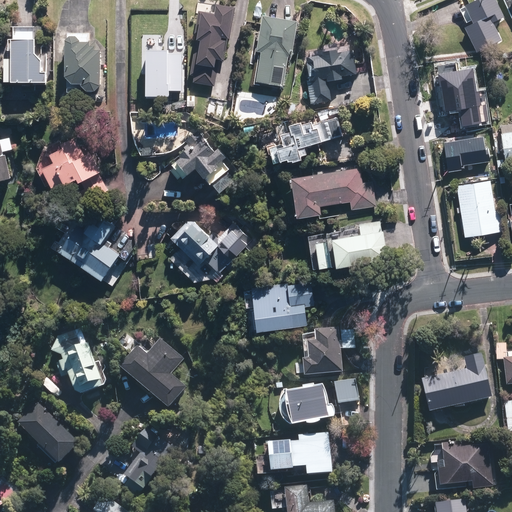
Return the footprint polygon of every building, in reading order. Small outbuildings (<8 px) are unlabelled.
[(464,27),(476,51),(501,39),(493,22),(504,16),(495,0),(473,0),(463,5),(472,23),(464,27)] [(224,60),(233,6),(214,3),(212,13),(199,11),(188,74),(193,75),(192,82),(214,86),(218,59),(224,60)] [(296,20),(261,14),(255,50),(260,51),(254,81),(282,86),(287,55),(290,56),(296,20)] [(74,35),(67,35),(64,39),(63,76),(69,83),(79,83),(85,90),(91,91),(98,84),(99,40),(78,40),(74,35)] [(34,38),(9,38),(8,80),(46,81),(46,71),(41,71),(41,60),(34,52),(34,38)] [(309,78),(306,78),(310,104),(331,100),(328,81),(343,78),(342,76),(357,73),(353,48),(335,51),(335,48),(320,50),(321,54),(305,56),(309,78)] [(464,138),(443,142),(448,171),(464,168),(464,165),(490,161),(487,146),(484,146),(481,129),(485,128),(481,106),(457,109),(461,132),(463,131),(464,138)] [(337,117),(311,125),(310,121),(300,124),(299,121),(287,125),(289,131),(278,134),(282,144),(268,148),(272,162),(286,158),(287,161),(290,160),(291,161),(301,159),(300,155),(307,153),(305,145),(342,134),(337,117)] [(511,124),(501,126),(506,162),(511,161),(511,124)] [(205,138),(203,140),(198,134),(186,143),(188,145),(176,154),(178,157),(173,160),(176,164),(170,169),(179,181),(195,168),(208,184),(209,183),(217,193),(234,179),(226,169),(228,168),(205,138)] [(49,153),(48,154),(52,162),(39,168),(48,187),(60,182),(61,184),(73,178),(84,202),(108,189),(89,153),(86,154),(83,148),(78,151),(73,141),(71,142),(67,135),(46,146),(49,153)] [(0,178),(9,177),(3,150),(11,148),(8,137),(1,139),(0,138),(0,178)] [(372,182),(362,183),(360,168),(289,178),(294,218),(321,215),(319,205),(350,201),(351,209),(376,205),(372,182)] [(490,180),(456,186),(465,238),(504,231),(501,208),(495,208),(490,180)] [(120,254),(103,244),(115,226),(86,206),(56,251),(102,281),(120,254)] [(197,265),(203,260),(219,275),(252,241),(235,225),(232,222),(217,239),(211,232),(208,236),(190,218),(170,237),(197,265)] [(386,258),(380,221),(358,225),(360,233),(329,238),(334,267),(386,258)] [(310,286),(303,287),(302,280),(250,286),(255,331),(307,325),(305,305),(312,304),(310,286)] [(73,394),(78,395),(101,387),(99,382),(101,381),(87,344),(86,345),(79,330),(58,338),(50,351),(61,356),(73,394)] [(301,361),(303,377),(342,374),(338,330),(314,332),(315,342),(306,343),(308,360),(301,361)] [(184,360),(160,339),(147,354),(137,346),(118,368),(167,410),(186,388),(171,374),(184,360)] [(497,361),(504,361),(507,386),(511,385),(511,353),(508,354),(509,359),(507,359),(507,344),(497,343),(497,361)] [(466,370),(421,380),(428,412),(491,398),(481,355),(464,359),(466,370)] [(356,380),(333,385),(338,408),(361,402),(356,380)] [(301,390),(288,393),(287,391),(283,392),(281,397),(279,401),(278,409),(280,416),(284,422),(287,424),(291,427),(305,424),(305,426),(309,426),(313,426),(317,424),(319,423),(319,421),(333,419),(334,416),(334,412),(334,410),(332,407),(328,407),(326,399),(324,392),(321,386),(313,388),(313,385),(301,388),(301,390)] [(78,444),(38,404),(17,424),(56,464),(78,444)] [(141,491),(173,449),(146,428),(130,448),(140,455),(123,477),(141,491)] [(298,443),(265,444),(268,474),(292,471),(291,470),(304,469),(305,476),(333,473),(328,433),(297,437),(298,443)] [(493,488),(488,444),(475,446),(475,438),(441,443),(441,449),(435,450),(439,488),(471,484),(472,490),(493,488)] [(0,480),(0,506),(13,495),(0,480)] [(335,511),(334,502),(308,505),(306,486),(284,489),(286,511),(335,511)] [(124,511),(108,500),(99,511),(124,511)] [(465,511),(464,501),(435,505),(435,511),(465,511)]
